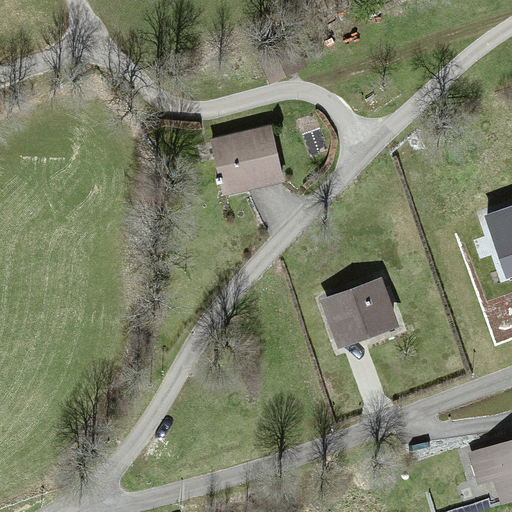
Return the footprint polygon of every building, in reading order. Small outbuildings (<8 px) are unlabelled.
[(290,41),(256,56),(268,85),(303,70),(290,41)] [(270,129),(209,143),(221,194),(282,180),(270,129)] [(511,209),(476,221),(495,278),(511,272),(511,209)] [(382,280),(320,302),(335,344),(396,322),(382,280)] [(511,449),(491,457),(504,495),(511,492),(511,449)]
